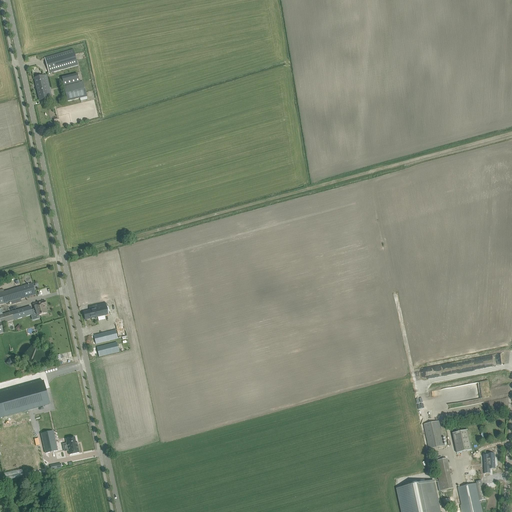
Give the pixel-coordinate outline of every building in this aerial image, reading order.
[(49,73),(54,72),(78,65),(73,50),(44,58),(49,73)] [(80,83),(78,74),(62,77),(67,101),(87,97),(83,82),(80,83)] [(39,101),(44,100),(49,98),(47,90),(50,90),(47,75),(39,77),(34,78),(39,101)] [(0,292),(0,293),(0,292),(0,333),(4,333),(1,324),(14,320),(31,315),(33,315),(32,310),(30,306),(11,312),(3,315),(1,310),(0,310),(0,305),(5,304),(7,303),(17,301),(17,300),(36,295),(32,283),(4,292),(3,289),(0,289),(0,292)] [(33,315),(31,315),(32,321),(40,318),(39,316),(47,313),(45,306),(47,306),(45,301),(33,304),(34,309),(32,310),(33,315)] [(86,320),(90,319),(108,315),(106,303),(94,305),(89,306),(90,311),(84,312),(86,320)] [(119,338),(127,336),(123,323),(116,325),(119,338)] [(96,344),(101,343),(118,339),(116,330),(99,334),(94,335),(96,344)] [(99,357),(104,356),(119,352),(117,343),(97,348),(99,357)] [(0,393),(0,417),(0,418),(50,404),(43,381),(0,393)] [(3,428),(0,428),(0,457),(4,480),(45,472),(35,421),(13,426),(12,418),(2,420),(3,428)] [(429,450),(444,446),(439,422),(424,425),(429,450)] [(46,454),(58,451),(53,431),(41,434),(46,454)] [(457,453),(472,450),(468,431),(453,434),(457,453)] [(76,445),(75,437),(66,439),(70,455),(79,453),(77,445),(76,445)] [(488,458),(488,476),(493,476),(493,471),(501,470),(502,453),(493,453),(493,458),(488,458)] [(441,491),(453,489),(447,459),(435,462),(441,491)] [(466,486),(458,488),(462,505),(460,506),(461,511),(482,511),(480,502),(480,501),(486,500),(481,481),(481,480),(476,481),(465,484),(466,485),(466,486)] [(397,489),(402,511),(440,511),(434,481),(397,489)]
